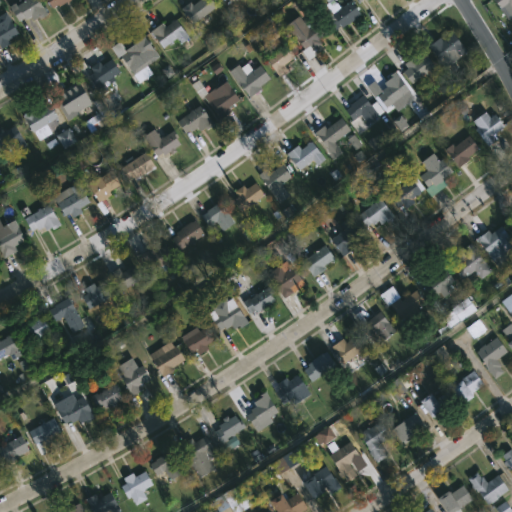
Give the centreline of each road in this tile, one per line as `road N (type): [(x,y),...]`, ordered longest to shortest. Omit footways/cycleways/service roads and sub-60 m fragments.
road 1 (residential): [(511,170),(264,354),(0,507)]
road 2 (residential): [(435,0),(137,222),(0,299)]
road 3 (residential): [(511,409),(367,511)]
road 4 (residential): [(0,86),(131,0)]
